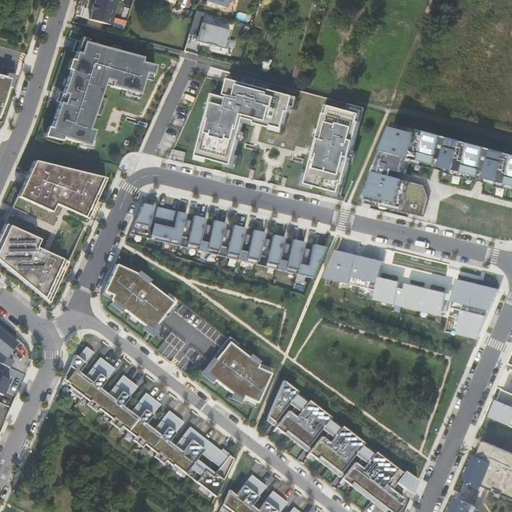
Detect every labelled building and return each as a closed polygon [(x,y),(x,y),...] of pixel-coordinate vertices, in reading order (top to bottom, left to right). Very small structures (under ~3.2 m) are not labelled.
[(118,3),(109,0),(96,0),(95,6),(94,6),(92,12),(93,12),(91,21),(112,27),(118,3)] [(226,8),(228,0),(206,0),(207,0),(207,2),(226,8)] [(225,47),(230,30),(206,23),(203,33),(207,34),(205,42),(225,47)] [(142,59),(79,41),(63,94),(59,93),(56,103),(59,104),(50,135),(90,147),(95,131),(90,129),(105,80),(112,83),(111,87),(139,95),(145,74),(152,76),(155,66),(141,62),(142,59)] [(214,95),(197,157),(232,166),(244,124),(245,120),(263,125),(263,127),(272,129),(273,127),(284,130),(288,113),(291,114),(295,98),(271,92),(273,84),(232,73),(225,98),(214,95)] [(11,78),(0,75),(0,112),(5,100),(11,78)] [(314,158),(307,185),(340,194),(344,177),(346,177),(365,108),(330,99),(316,149),(322,151),(319,159),(314,158)] [(405,170),(408,159),(414,161),(413,164),(416,165),(417,162),(423,163),(422,167),(425,168),(426,164),(442,168),(441,171),(445,173),(446,170),(454,172),(453,176),(456,177),(457,173),(463,174),(462,178),(465,178),(466,175),(479,178),(478,181),(488,185),(489,181),(498,183),(496,188),(499,189),(500,184),(506,186),(505,190),(509,190),(510,187),(511,187),(511,155),(396,125),(366,196),(375,199),(373,206),(376,206),(377,203),(392,206),(391,210),(394,211),(395,207),(422,213),(425,202),(406,197),(407,191),(401,190),(403,181),(397,180),(398,173),(407,175),(409,171),(405,170)] [(33,160),(17,196),(51,211),(54,203),(62,207),(64,202),(69,204),(69,205),(76,208),(82,194),(95,200),(105,177),(33,160)] [(64,202),(62,207),(87,218),(95,200),(82,194),(76,208),(69,205),(69,204),(64,202)] [(180,237),(186,214),(158,208),(154,221),(174,225),(173,229),(150,223),(154,207),(143,204),(129,235),(133,235),(135,232),(149,235),(148,239),(151,240),(152,236),(164,239),(163,243),(166,243),(167,240),(179,243),(178,246),(180,237)] [(200,241),(205,219),(194,216),(193,222),(187,221),(186,229),(191,230),(189,238),(180,237),(178,246),(198,251),(200,241)] [(220,246),(225,224),(214,221),(212,227),(207,226),(205,233),(211,235),(208,243),(200,241),(198,251),(218,256),(220,246)] [(37,239),(4,223),(0,231),(0,262),(49,302),(67,262),(47,253),(45,257),(40,255),(42,250),(34,247),(37,239)] [(240,251),(245,229),(234,226),(232,232),(227,230),(225,238),(230,239),(228,248),(220,246),(218,256),(237,261),(240,251)] [(259,255),(265,233),(253,231),(252,236),(247,235),(245,243),(250,244),(248,253),(240,251),(237,261),(257,265),(259,255)] [(279,260),(285,238),(273,235),(272,241),(266,240),(265,248),(270,249),(268,257),(259,255),(257,265),(277,270),(279,260)] [(299,264),(304,243),(293,240),(291,246),(286,245),(284,252),(290,254),(287,262),(279,260),(277,270),(297,275),(299,264)] [(312,279),(326,248),(313,245),(312,251),(306,249),(304,257),(310,259),(308,266),(299,264),(297,275),(312,279)] [(382,276),(385,260),(334,249),(328,278),(342,282),(340,291),(448,315),(453,292),(454,292),(457,278),(426,271),(423,285),(405,281),(382,276)] [(136,275),(134,274),(115,265),(103,293),(112,296),(110,300),(110,301),(112,302),(123,311),(146,329),(152,322),(156,325),(173,303),(148,284),(136,275)] [(458,278),(446,332),(484,340),(496,287),(458,278)] [(6,358),(17,344),(0,330),(0,364),(10,369),(13,361),(6,358)] [(257,368),(258,366),(248,358),(229,343),(219,355),(222,357),(218,363),(215,361),(205,374),(232,395),(242,402),(244,398),(258,404),(271,374),(257,368)] [(94,354),(86,348),(78,358),(75,356),(64,380),(70,384),(68,386),(71,388),(74,391),(72,394),(80,400),(82,397),(89,402),(91,404),(89,407),(95,412),(97,409),(99,411),(112,420),(114,421),(112,424),(118,429),(120,426),(122,428),(135,438),(137,439),(135,442),(141,447),(143,444),(145,446),(157,454),(159,456),(157,459),(162,463),(165,461),(167,462),(173,467),(174,465),(185,474),(187,475),(211,494),(213,495),(216,498),(234,460),(230,456),(220,468),(216,475),(213,478),(204,471),(201,476),(198,474),(200,471),(192,466),(197,460),(201,454),(212,462),(221,451),(190,428),(175,447),(169,442),(184,423),(169,412),(154,430),(146,424),(161,405),(146,394),(131,413),(123,407),(138,387),(123,376),(108,395),(100,389),(115,370),(100,358),(85,377),(79,373),(94,354)] [(10,381),(0,376),(0,395),(3,396),(10,381)] [(267,417),(274,423),(297,392),(283,382),(267,417)] [(493,418),(511,425),(511,392),(504,390),(493,418)] [(330,418),(308,401),(301,409),(304,412),(298,419),(295,417),(288,412),(275,428),(277,430),(289,439),(291,436),(307,448),(330,418)] [(301,409),(295,417),(298,419),(304,412),(301,409)] [(274,423),(267,417),(266,421),(273,427),(275,424),(274,423)] [(363,444),(341,427),(335,436),(337,438),(331,445),(329,443),(321,438),(309,454),(311,456),(322,465),(324,462),(340,474),(363,444)] [(291,436),(289,439),(306,452),(309,449),(307,448),(291,436)] [(335,436),(329,443),(331,445),(337,438),(335,436)] [(484,488),(511,497),(511,451),(482,441),(468,482),(484,488)] [(221,451),(212,462),(220,468),(230,456),(230,455),(223,449),(221,451)] [(388,510),(389,511),(398,511),(403,506),(400,504),(404,500),(385,485),(397,470),(375,453),(368,461),(371,463),(365,471),(362,469),(355,464),(342,480),(344,482),(356,491),(358,487),(388,510)] [(216,475),(197,460),(192,466),(200,471),(198,474),(201,476),(204,471),(213,478),(216,475)] [(368,461),(362,469),(365,471),(371,463),(368,461)] [(324,462),(322,465),(340,478),(342,475),(340,474),(324,462)] [(397,475),(392,481),(412,496),(418,482),(404,472),(401,477),(397,475)] [(267,487),(252,475),(236,496),(229,490),(222,508),(226,511),(231,511),(232,511),(299,511),(294,508),(290,511),(280,511),(288,503),(273,492),(258,510),(252,506),(267,487)] [(358,487),(356,491),(383,511),(386,511),(388,510),(358,487)] [(456,496),(450,511),(475,511),(478,504),(456,496)]
